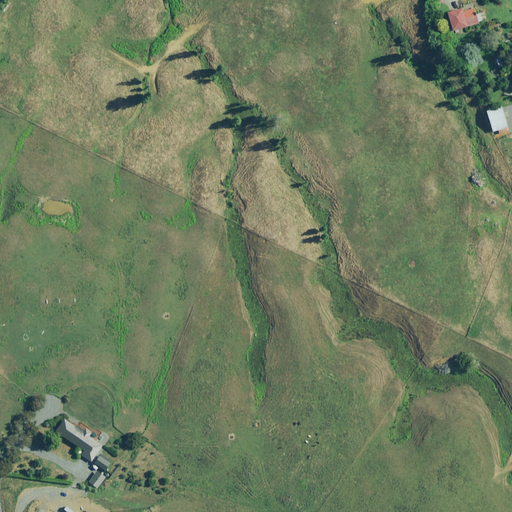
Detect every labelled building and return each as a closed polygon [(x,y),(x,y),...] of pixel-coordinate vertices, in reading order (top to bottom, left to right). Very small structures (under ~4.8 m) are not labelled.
[(468,26),(480,22),(475,7),(464,10),(463,8),(448,12),(454,30),(468,26)] [(508,62),(503,53),(495,57),(500,67),(508,62)] [(509,126),(502,106),(487,110),(494,131),(509,126)] [(84,430),(66,417),(57,431),(85,450),(82,454),(92,461),(103,444),(90,436),(93,432),(86,427),(84,430)] [(113,460),(102,452),(101,454),(100,454),(97,458),(98,459),(95,462),(107,470),(113,460)] [(92,471),(96,473),(90,481),(98,488),(107,476),(98,470),(95,468),(92,471)]
